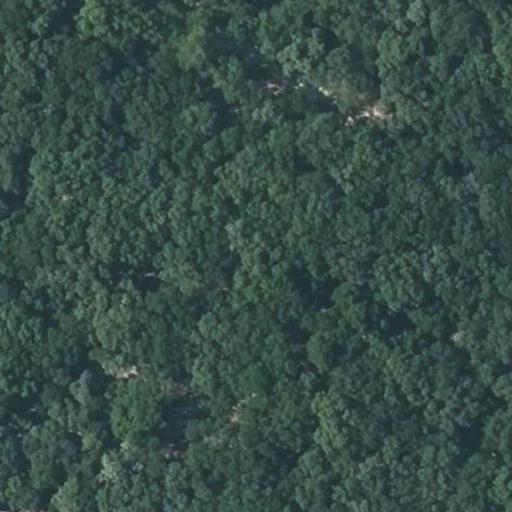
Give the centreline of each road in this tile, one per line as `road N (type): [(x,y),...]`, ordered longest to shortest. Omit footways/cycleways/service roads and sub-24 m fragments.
road 1 (track): [(278,511),(328,292),(478,0)]
road 2 (track): [(156,0),(351,110),(511,143)]
